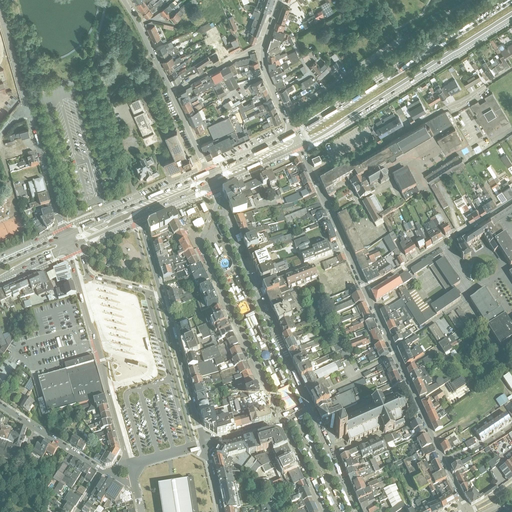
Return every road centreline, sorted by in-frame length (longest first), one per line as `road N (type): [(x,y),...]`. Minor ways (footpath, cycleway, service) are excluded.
road 1 (primary): [(507,0),(294,133)]
road 2 (primary): [(298,144),(511,13)]
road 3 (tertiary): [(217,196),(200,247),(282,421)]
road 4 (residential): [(511,65),(315,181)]
road 5 (tertiary): [(77,281),(128,466)]
road 6 (residential): [(366,291),(511,197)]
road 7 (primary): [(209,174),(68,235)]
road 8 (tertiary): [(202,442),(161,296)]
road 9 (unclassified): [(26,102),(68,235)]
road 10 (tertiary): [(307,409),(253,286)]
road 11 (tertiary): [(417,402),(366,291)]
road 12 (tertiary): [(102,471),(0,406)]
